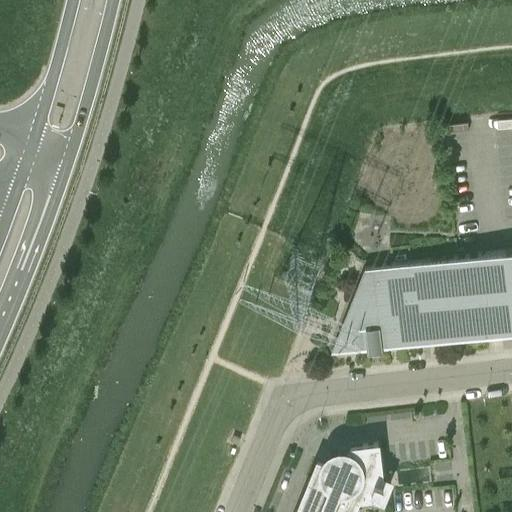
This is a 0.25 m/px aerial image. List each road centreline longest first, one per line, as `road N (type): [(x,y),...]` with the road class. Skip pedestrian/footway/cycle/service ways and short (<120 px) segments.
road 1 (unclassified): [(237,511),(287,405),(320,389),(511,368)]
road 2 (tertiary): [(0,336),(63,170)]
road 3 (tertiary): [(63,170),(112,0)]
road 4 (tertiary): [(72,0),(33,139)]
